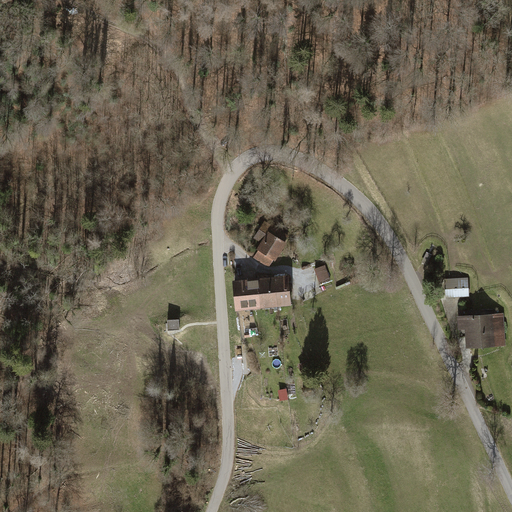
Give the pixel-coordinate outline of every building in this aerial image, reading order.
[(257,250),(252,258),(268,267),(273,259),(275,260),(286,243),(283,241),(287,235),(268,224),(263,233),(265,233),(256,249),(257,250)] [(432,255),(425,252),(422,262),(428,264),(432,255)] [(328,278),(324,265),(314,268),(318,282),(328,278)] [(289,277),(274,278),(278,308),(293,307),(289,277)] [(443,278),(444,298),(470,297),(469,277),(443,278)] [(236,313),(278,308),(274,278),(233,283),(236,313)] [(312,291),(304,293),(307,300),(314,298),(312,291)] [(503,314),(456,315),(457,329),(464,329),(464,347),(504,346),(503,314)] [(179,319),(165,320),(166,331),(180,330),(179,319)] [(309,361),(298,366),(301,373),(312,368),(309,361)] [(287,391),(280,391),(280,402),(288,401),(287,391)]
